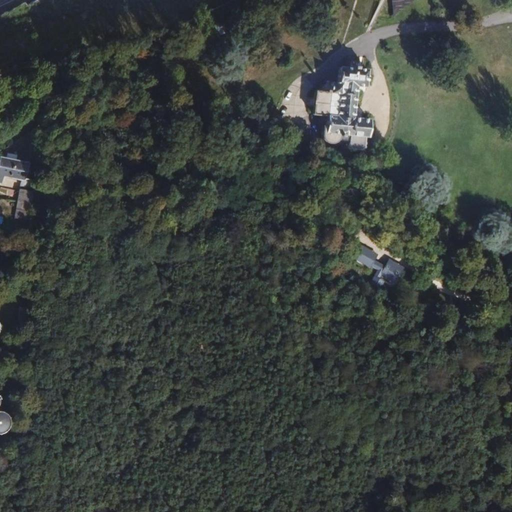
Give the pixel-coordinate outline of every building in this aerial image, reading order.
[(391,0),(393,16),(414,3),(413,0),(391,0)] [(315,88),(313,112),(328,113),(326,130),(322,130),(321,133),(322,136),(322,138),(325,141),(327,142),(329,143),(331,143),(334,142),(336,140),(338,135),(341,137),(350,138),(349,146),(351,148),(363,149),(365,146),(366,135),(368,135),(369,117),(353,115),(357,81),(366,81),(367,69),(339,66),(338,79),(331,79),(330,89),(315,88)] [(21,186),(36,187),(37,175),(24,174),(25,160),(0,156),(0,182),(2,183),(2,176),(22,178),(21,186)] [(33,220),(33,217),(35,202),(36,192),(20,190),(17,218),(33,220)] [(375,259),(378,252),(360,245),(354,260),(381,270),(384,262),(375,259)] [(374,282),(381,285),(384,279),(395,284),(404,266),(386,258),(374,282)] [(16,300),(16,326),(30,320),(31,299),(16,300)]
